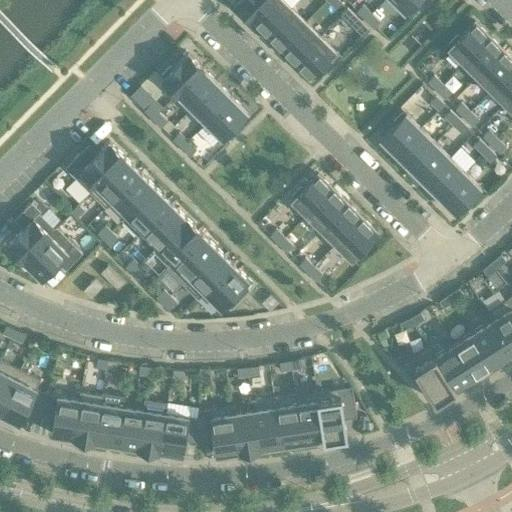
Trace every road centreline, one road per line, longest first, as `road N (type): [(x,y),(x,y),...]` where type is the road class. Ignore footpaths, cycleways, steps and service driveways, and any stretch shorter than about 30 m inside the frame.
road 1 (residential): [(511,380),(399,436),(271,471),(217,476),(97,465),(0,438)]
road 2 (residential): [(453,258),(347,314),(221,341),(115,337),(0,290)]
road 3 (residential): [(453,258),(192,0)]
road 4 (residential): [(177,0),(0,180)]
road 5 (tertiary): [(332,505),(422,494),(472,472)]
road 6 (tertiary): [(459,448),(332,505)]
road 7 (tertiary): [(117,511),(0,483)]
